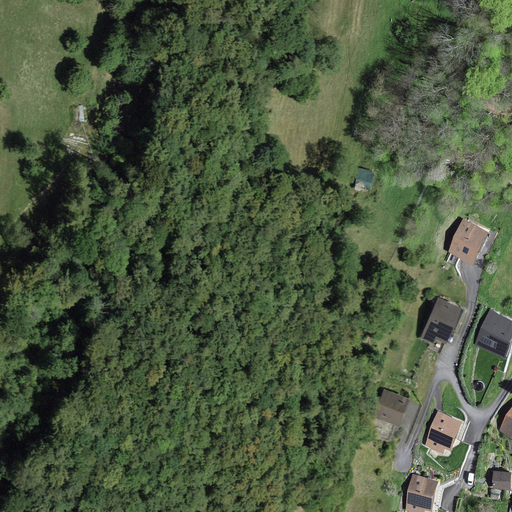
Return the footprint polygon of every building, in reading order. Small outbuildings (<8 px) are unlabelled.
[(87,123),(87,105),(74,105),(75,124),(87,123)] [(372,172),(359,170),(356,188),(369,190),(372,172)] [(489,231),(465,221),(453,250),(477,260),(489,231)] [(461,309),(441,299),(422,337),(433,342),(436,335),(445,340),(461,309)] [(511,344),(511,318),(493,311),(478,344),(507,356),(511,344)] [(406,398),(385,391),(376,416),(398,423),(406,398)] [(463,422),(440,413),(428,444),(446,451),(448,444),(454,447),(463,422)] [(511,471),(497,472),(497,486),(511,486),(511,471)] [(440,481),(417,476),(410,508),(425,511),(427,506),(434,508),(440,481)]
